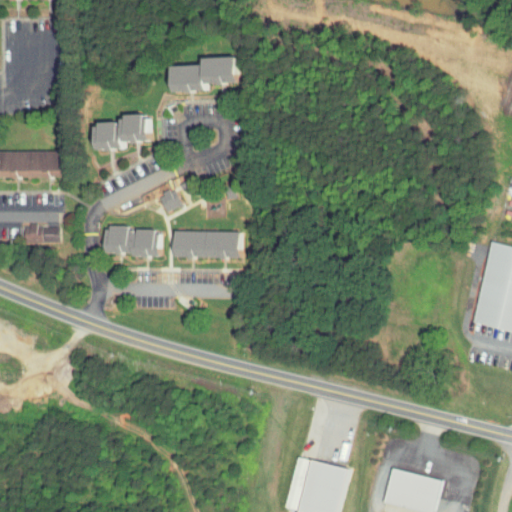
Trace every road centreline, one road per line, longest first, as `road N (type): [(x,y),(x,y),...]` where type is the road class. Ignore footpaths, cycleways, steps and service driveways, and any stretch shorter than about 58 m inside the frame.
road 1 (residential): [(511,438),(204,361),(0,288)]
road 2 (residential): [(98,328),(94,224),(118,198),(227,149),(223,117),(181,124),(189,167)]
